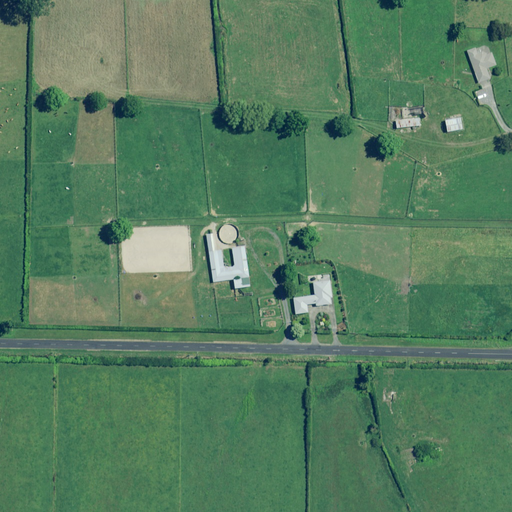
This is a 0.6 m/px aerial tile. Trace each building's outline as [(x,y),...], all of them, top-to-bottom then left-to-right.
[(485,51),(477,53),(475,48),(467,51),(478,83),(490,78),(486,69),(496,65),(491,52),(486,54),(485,51)] [(463,129),(461,118),(445,121),(447,132),(463,129)] [(420,126),(419,119),(395,121),(396,128),(420,126)] [(248,278),(249,278),(249,275),(245,247),(232,249),(234,267),(224,268),(221,250),(217,251),(214,234),(206,235),(209,256),(213,283),(234,280),(235,289),(250,287),(248,278)] [(307,305),(315,304),(315,306),(333,304),(332,297),(329,281),(313,283),(314,295),(294,298),(296,313),(308,311),(307,305)]
